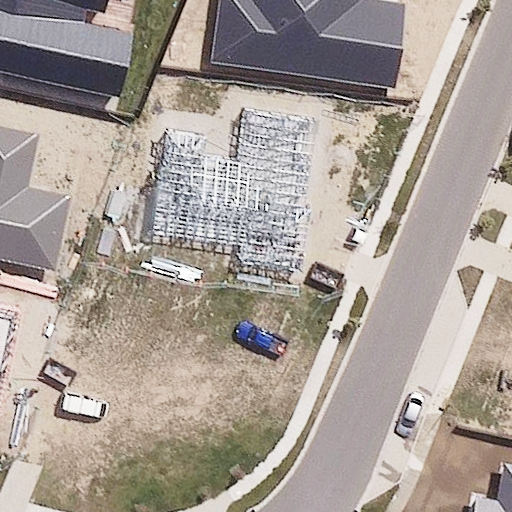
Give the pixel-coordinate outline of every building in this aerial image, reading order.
[(0,90),(5,92),(16,64),(0,57),(0,90)] [(437,233),(419,189),(339,223),(358,270),(377,262),(392,298),(474,263),(458,224),(437,233)] [(511,330),(491,339),(474,298),(400,330),(418,371),(433,364),(449,401),(511,373),(511,330)] [(356,419),(326,386),(310,400),(298,387),(270,412),(312,459),(356,419)] [(511,422),(497,428),(511,469),(511,422)]
